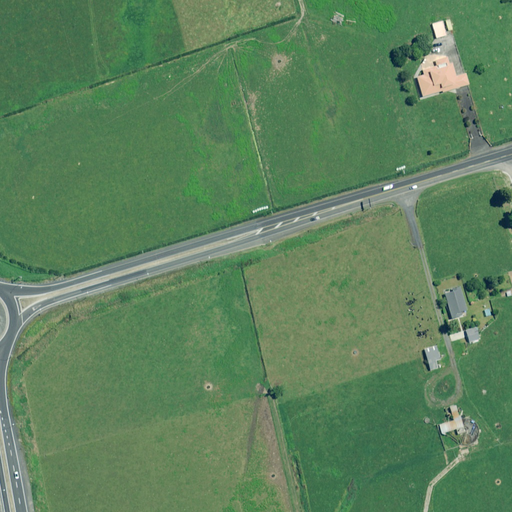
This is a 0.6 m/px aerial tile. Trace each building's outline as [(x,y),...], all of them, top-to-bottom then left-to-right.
[(447,35),(443,21),(432,25),(436,39),(447,35)] [(447,64),(446,63),(437,65),(438,69),(428,72),(427,68),(422,70),(424,75),(416,77),(422,97),(442,91),(442,92),(469,85),(465,73),(456,76),(452,63),(447,64)] [(466,311),(461,289),(445,293),(451,319),(462,316),(461,312),(466,311)] [(479,339),(475,328),(465,331),(469,343),(479,339)] [(440,360),(436,346),(423,350),(430,371),(437,368),(435,361),(440,360)] [(465,432),(456,405),(449,408),(453,420),(439,426),(442,434),(455,429),(457,435),(465,432)]
